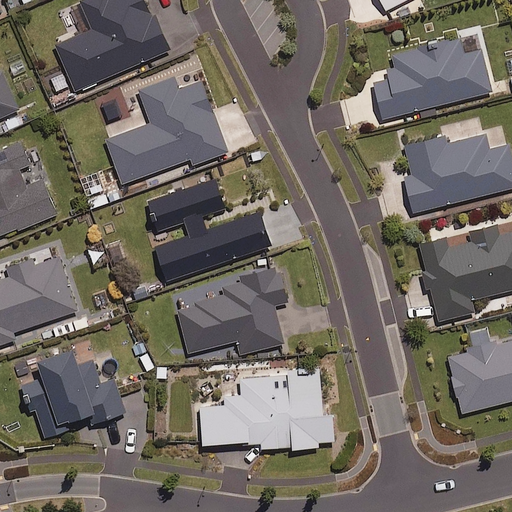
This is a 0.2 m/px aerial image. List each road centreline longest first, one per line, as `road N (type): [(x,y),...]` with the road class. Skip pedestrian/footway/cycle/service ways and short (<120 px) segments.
road 1 (residential): [(404,490),(336,240),(277,110)]
road 2 (residential): [(210,511),(71,511)]
road 3 (residential): [(277,110),(226,0)]
